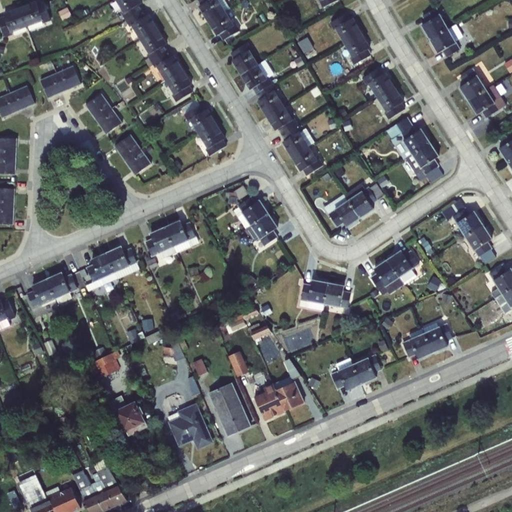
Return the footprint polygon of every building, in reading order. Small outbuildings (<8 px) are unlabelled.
[(142,3),(140,0),(116,0),(124,13),(125,13),(140,4),(142,3)] [(209,0),(201,5),(199,6),(208,20),(225,10),(218,0),(209,0)] [(218,0),(225,10),(230,7),(225,0),(218,0)] [(36,1),(20,7),(27,27),(42,21),(43,20),(37,4),(36,1)] [(37,4),(43,20),(42,21),(43,23),(51,20),(44,2),(37,4)] [(143,10),(140,4),(125,13),(124,13),(122,14),(126,20),(143,10)] [(20,7),(4,13),(5,15),(11,32),(12,32),(27,27),(20,7)] [(68,7),(58,11),(62,20),(72,15),(68,7)] [(427,22),(440,15),(436,8),(423,16),(427,22)] [(147,16),(143,10),(126,20),(126,21),(128,24),(131,27),(133,26),(132,25),(147,16)] [(225,10),(208,20),(217,36),(220,34),(235,25),(234,24),(225,10)] [(337,29),(336,28),(351,19),(347,13),(330,23),(334,30),(337,29)] [(141,40),(158,30),(149,14),(147,16),(132,25),(133,26),(141,40)] [(12,32),(11,32),(5,15),(0,17),(0,21),(6,37),(13,34),(12,32)] [(427,22),(423,25),(430,39),(448,29),(448,28),(440,15),(427,22)] [(345,43),(362,33),(353,18),(351,19),(336,28),(337,29),(345,43)] [(235,25),(220,34),(223,40),(240,30),(236,23),(234,24),(235,25)] [(457,24),(448,28),(448,29),(456,43),(464,37),(457,24)] [(448,29),(430,39),(438,53),(443,50),(456,43),(448,29)] [(167,44),(158,30),(141,40),(150,53),(150,54),(165,45),(167,44)] [(287,32),(281,35),(285,43),(291,40),(287,32)] [(370,48),(362,33),(345,43),(352,57),(352,58),(368,49),(370,48)] [(305,52),(315,48),(311,37),(301,41),(305,52)] [(235,59),(249,50),(250,51),(252,49),(248,42),(231,53),(235,59)] [(460,50),(456,43),(443,50),(447,57),(460,50)] [(152,61),(169,51),(165,45),(150,54),(150,53),(148,55),(150,58),(152,61)] [(368,49),(352,58),(352,57),(350,58),(354,65),(372,56),(368,49)] [(235,59),(233,60),(242,75),(259,65),(250,51),(249,50),(235,59)] [(169,51),(152,61),(154,65),(156,68),(158,67),(157,66),(172,57),(169,51)] [(100,54),(96,58),(102,64),(106,60),(100,54)] [(166,80),(183,70),(174,55),(172,57),(157,66),(158,67),(166,80)] [(301,57),(295,60),(299,68),(305,64),(301,57)] [(266,60),(259,65),(267,78),(269,77),(274,74),(266,60)] [(319,61),(312,65),(315,71),(322,67),(319,61)] [(259,65),(242,75),(250,90),(253,88),(267,79),(267,78),(259,65)] [(73,66),(58,73),(65,90),(81,84),(73,66)] [(369,83),(383,74),(379,68),(363,78),(367,85),(369,84),(369,83)] [(464,85),(477,76),(473,69),(460,78),(464,85)] [(192,84),(183,70),(166,80),(174,94),(175,95),(190,86),(192,84)] [(58,73),(41,80),(49,97),(65,90),(58,73)] [(378,98),(395,87),(386,73),(383,74),(369,83),(369,84),(378,98)] [(464,85),(460,87),(469,101),(486,90),(477,76),(464,85)] [(273,84),(269,77),(267,78),(267,79),(253,88),(257,94),(273,84)] [(277,90),(273,84),(257,94),(260,100),(275,90),(275,92),(277,90)] [(494,85),(486,90),(494,102),(502,97),(494,85)] [(27,86),(11,93),(19,110),(35,103),(27,86)] [(193,92),(190,86),(175,95),(174,94),(173,95),(177,102),(193,92)] [(404,102),(395,87),(378,98),(387,111),(387,112),(402,103),(404,102)] [(260,100),(258,101),(267,116),(284,105),(275,92),(275,90),(260,100)] [(486,90),(469,101),(477,114),(482,111),(495,103),(494,102),(486,90)] [(6,95),(0,98),(0,112),(2,118),(19,110),(11,93),(6,95)] [(102,94),(86,105),(96,119),(112,108),(102,94)] [(402,103),(387,112),(387,111),(385,112),(389,119),(405,109),(402,103)] [(499,110),(495,103),(482,111),(486,118),(499,110)] [(190,119),(206,110),(202,104),(185,115),(189,121),(191,120),(190,119)] [(284,105),(267,116),(276,130),(279,128),(293,120),(292,119),(284,105)] [(112,108),(96,119),(107,134),(122,123),(115,113),(112,109),(112,108)] [(206,110),(190,119),(191,120),(200,134),(217,124),(208,109),(206,110)] [(340,109),(337,114),(344,118),(347,113),(340,109)] [(169,116),(161,120),(165,127),(172,123),(169,116)] [(406,158),(413,154),(405,140),(417,132),(407,117),(387,131),(392,139),(392,140),(404,159),(406,158)] [(294,118),(292,119),(293,120),(279,128),(282,135),(299,125),(294,118)] [(334,119),(328,121),(330,129),(337,127),(334,119)] [(350,121),(343,123),(345,130),(352,128),(350,121)] [(217,124),(200,134),(208,149),(223,140),(225,139),(217,124)] [(303,131),(299,125),(282,135),(286,140),(300,131),(301,132),(303,131)] [(303,131),(301,132),(309,146),(315,142),(306,128),(303,131)] [(417,132),(405,140),(413,154),(430,143),(421,129),(417,132)] [(286,140),(283,142),(292,156),(309,146),(301,132),(300,131),(286,140)] [(511,131),(500,139),(504,146),(511,140),(511,131)] [(196,132),(185,139),(187,142),(198,135),(196,132)] [(125,160),(141,150),(138,145),(131,135),(115,146),(125,160)] [(0,137),(0,155),(16,156),(17,138),(0,137)] [(208,149),(207,150),(210,156),(227,146),(223,140),(208,149)] [(511,140),(504,146),(499,148),(508,162),(511,159),(511,140)] [(439,157),(430,143),(413,154),(422,168),(435,159),(439,157)] [(149,150),(146,146),(141,150),(144,154),(149,150)] [(309,146),(292,156),(301,171),(304,170),(318,160),(318,159),(309,146)] [(144,154),(141,150),(125,160),(135,174),(151,164),(144,154)] [(422,168),(413,154),(406,158),(417,174),(424,170),(426,174),(439,165),(435,159),(422,168)] [(0,173),(16,174),(16,156),(0,155),(0,173)] [(319,158),(318,159),(318,160),(304,170),(307,175),(324,165),(319,158)] [(342,167),(334,172),(337,178),(345,173),(342,167)] [(78,176),(66,182),(71,193),(83,188),(78,176)] [(226,197),(229,198),(230,196),(230,192),(236,193),(236,197),(238,197),(238,200),(249,194),(249,192),(252,190),(248,183),(232,192),(227,192),(226,197)] [(377,183),(369,187),(377,200),(385,194),(377,183)] [(362,185),(346,196),(349,201),(363,192),(371,204),(377,200),(369,187),(365,190),(362,185)] [(15,189),(0,188),(0,205),(14,207),(15,189)] [(363,192),(349,201),(361,218),(374,209),(371,204),(363,192)] [(336,210),(349,201),(346,196),(344,194),(325,207),(338,227),(344,222),(336,210)] [(243,212),(256,203),(251,197),(238,206),(243,213),(244,213),(243,212)] [(244,213),(253,226),(269,215),(260,200),(256,203),(243,212),(244,213)] [(349,201),(336,210),(344,222),(347,227),(361,218),(349,201)] [(14,207),(0,205),(0,223),(14,224),(14,207)] [(453,217),(458,223),(471,214),(467,208),(453,217)] [(471,214),(458,223),(466,236),(483,225),(475,212),(471,214)] [(253,226),(244,213),(243,213),(238,217),(247,229),(253,226)] [(269,215),(253,226),(260,238),(261,239),(273,231),(278,227),(269,215)] [(181,221),(166,227),(175,246),(188,240),(189,239),(183,226),(181,221)] [(183,226),(189,239),(196,236),(190,223),(183,226)] [(483,225),(466,236),(475,250),(488,242),(492,239),(483,225)] [(253,226),(247,229),(255,241),(260,238),(253,226)] [(166,227),(151,234),(153,239),(159,252),(175,246),(166,227)] [(260,238),(265,245),(277,237),(273,231),(261,239),(260,238)] [(159,252),(153,239),(146,242),(152,256),(159,252)] [(175,246),(177,252),(191,246),(188,240),(175,246)] [(428,241),(423,245),(428,251),(432,248),(428,241)] [(488,242),(475,250),(479,257),(492,249),(488,242)] [(175,246),(159,252),(162,258),(177,252),(175,246)] [(122,247),(108,253),(116,271),(130,265),(124,252),(122,247)] [(116,271),(119,278),(140,269),(131,248),(124,252),(130,265),(116,271)] [(402,251),(389,260),(400,276),(413,268),(405,256),(402,251)] [(413,268),(413,269),(420,264),(411,251),(405,256),(413,268)] [(102,256),(92,260),(95,265),(100,278),(116,271),(108,253),(102,256)] [(389,260),(375,269),(378,273),(386,286),(387,285),(400,276),(389,260)] [(100,278),(95,265),(88,268),(96,288),(119,278),(116,271),(100,278)] [(490,273),(494,280),(507,272),(502,265),(490,273)] [(198,268),(190,270),(191,277),(199,275),(198,268)] [(413,269),(413,268),(400,276),(405,285),(417,276),(413,269)] [(507,272),(494,280),(499,288),(503,294),(511,288),(511,269),(507,272)] [(62,273),(48,279),(57,298),(70,292),(71,292),(65,277),(62,273)] [(386,286),(378,273),(371,278),(380,291),(387,286),(387,285),(386,286)] [(65,277),(71,292),(78,289),(72,274),(65,277)] [(250,275),(243,284),(250,289),(257,280),(250,275)] [(442,280),(434,276),(428,287),(436,292),(442,280)] [(48,279),(33,286),(35,290),(41,305),(57,298),(48,279)] [(325,303),(329,283),(313,280),(312,286),(309,300),(325,303)] [(345,286),(329,283),(325,303),(341,306),(344,292),(345,286)] [(309,300),(312,286),(304,284),(301,306),(323,310),(325,303),(309,300)] [(495,298),(503,294),(499,288),(492,293),(495,298)] [(511,288),(503,294),(511,307),(511,306),(511,288)] [(376,289),(370,293),(373,298),(379,294),(376,289)] [(41,305),(35,290),(27,294),(34,308),(41,305)] [(57,298),(59,304),(72,298),(70,292),(57,298)] [(344,292),(341,306),(341,307),(348,308),(351,293),(344,292)] [(444,294),(442,302),(450,303),(452,295),(444,294)] [(503,294),(495,298),(506,314),(511,309),(511,307),(503,294)] [(57,298),(41,305),(45,311),(59,304),(57,298)] [(1,299),(0,299),(0,321),(7,318),(9,317),(2,302),(1,299)] [(7,318),(9,321),(16,317),(8,299),(2,302),(9,317),(7,318)] [(269,304),(262,307),(265,315),(272,312),(269,304)] [(245,321),(260,315),(259,314),(257,308),(242,313),(245,321)] [(476,310),(467,316),(471,323),(481,317),(476,310)] [(106,311),(103,318),(104,319),(111,322),(115,315),(106,311)] [(178,312),(170,315),(173,322),(187,317),(185,314),(180,316),(178,312)] [(7,318),(0,321),(0,329),(11,325),(9,321),(7,318)] [(153,318),(142,320),(144,330),(152,329),(155,328),(153,318)] [(249,326),(252,333),(262,329),(259,323),(253,326),(253,324),(249,326)] [(425,333),(439,327),(437,323),(423,329),(425,334),(425,333)] [(447,324),(440,327),(446,341),(453,338),(447,324)] [(261,337),(272,332),(268,326),(262,329),(252,333),(255,340),(261,337)] [(439,327),(425,333),(434,353),(448,346),(446,341),(440,327),(439,327)] [(135,328),(126,332),(131,344),(145,338),(140,328),(137,330),(135,328)] [(425,334),(423,329),(410,334),(412,339),(425,334)] [(412,339),(410,340),(417,354),(419,359),(434,353),(425,333),(425,334),(412,339)] [(52,339),(44,343),(50,356),(58,352),(52,339)] [(385,340),(378,342),(382,351),(388,349),(385,340)] [(417,354),(410,340),(403,343),(409,358),(417,354)] [(127,342),(121,343),(121,342),(113,345),(116,351),(128,345),(127,342)] [(175,344),(163,342),(162,348),(165,348),(164,356),(174,357),(175,344)] [(103,347),(94,351),(98,358),(106,354),(103,347)] [(240,351),(229,356),(238,377),(249,372),(240,351)] [(113,353),(96,361),(103,376),(103,377),(121,369),(113,353)] [(376,355),(369,358),(375,372),(382,369),(376,355)] [(339,371),(354,365),(351,358),(337,364),(339,371)] [(369,358),(354,365),(362,384),(377,377),(375,372),(369,358)] [(202,359),(194,363),(199,376),(208,372),(202,359)] [(293,380),(302,376),(290,359),(285,361),(292,376),(293,380)] [(103,376),(96,361),(89,364),(96,380),(103,376)] [(29,364),(21,367),(24,373),(31,370),(29,364)] [(354,365),(339,371),(346,386),(347,390),(362,384),(354,365)] [(80,370),(69,375),(74,386),(85,381),(80,370)] [(346,386),(339,371),(332,374),(338,389),(346,386)] [(292,376),(274,384),(276,390),(295,382),(293,380),(292,376)] [(312,378),(309,385),(318,389),(321,381),(312,378)] [(295,382),(276,390),(286,411),(305,403),(296,382),(295,382)] [(233,383),(209,393),(228,436),(252,426),(233,383)] [(266,392),(256,397),(266,420),(286,411),(276,390),(274,384),(273,383),(264,387),(266,392)] [(115,411),(127,406),(122,396),(109,402),(116,414),(115,411)] [(127,406),(115,411),(116,414),(125,432),(127,431),(146,422),(142,413),(144,413),(141,406),(139,407),(136,402),(127,406)] [(197,403),(179,411),(179,412),(181,417),(171,421),(169,422),(180,446),(194,440),(198,449),(214,442),(213,441),(211,436),(197,403)] [(181,417),(179,412),(169,417),(171,421),(181,417)] [(148,427),(146,422),(127,431),(129,436),(148,427)] [(211,436),(213,441),(221,438),(218,432),(215,433),(215,432),(211,434),(212,436),(211,436)] [(107,489),(118,484),(109,467),(111,466),(107,458),(94,464),(98,473),(102,481),(106,490),(107,489)] [(81,489),(91,485),(84,470),(73,475),(81,489)] [(102,481),(98,473),(93,475),(96,482),(91,485),(96,494),(106,490),(102,481)] [(118,484),(107,489),(115,505),(127,499),(119,484),(118,484)] [(96,494),(91,485),(81,489),(86,499),(96,494)] [(24,486),(7,493),(14,511),(25,511),(26,511),(23,502),(30,499),(24,486)] [(67,511),(71,511),(81,508),(72,487),(50,497),(51,499),(56,511),(66,511),(67,511)] [(34,507),(48,501),(42,488),(30,493),(33,501),(32,501),(34,507)] [(106,490),(96,494),(104,510),(115,505),(107,489),(106,490)] [(96,494),(86,499),(91,511),(99,511),(104,510),(96,494)] [(31,511),(56,511),(51,499),(48,501),(34,507),(30,509),(31,511)]
